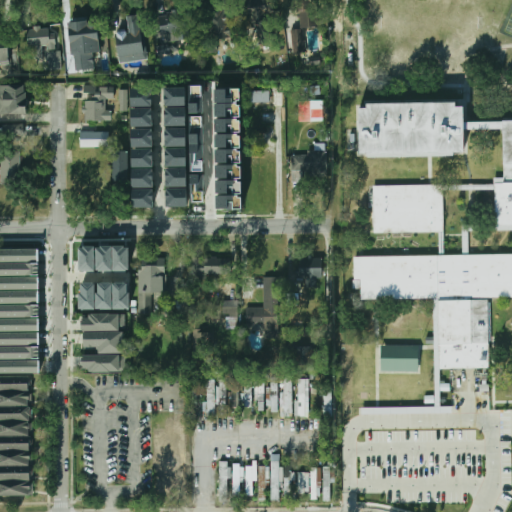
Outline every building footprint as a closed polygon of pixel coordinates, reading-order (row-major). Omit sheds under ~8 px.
[(246,0),(253,18),(275,11),(271,0),(246,0)] [(312,23),(312,0),(291,0),(291,10),(301,10),(301,23),(312,23)] [(226,29),(225,6),(198,7),(199,31),(226,29)] [(188,13),(161,13),(161,39),(188,39),(188,13)] [(137,14),(124,17),(127,28),(111,31),(119,63),(147,56),(137,14)] [(28,47),(34,46),(35,55),(47,53),(49,69),(60,68),(53,24),(26,28),(28,47)] [(76,45),(93,45),(93,28),(76,28),(76,45)] [(0,63),(9,63),(9,29),(0,29),(0,63)] [(292,29),(293,53),(305,52),(304,29),(292,29)] [(179,52),(178,42),(157,45),(158,54),(179,52)] [(24,84),(0,84),(0,114),(24,114),(24,84)] [(167,207),(188,207),(186,87),(165,87),(167,207)] [(95,88),(95,99),(86,99),(86,120),(112,120),(112,88),(95,88)] [(153,126),(152,88),(131,89),(132,127),(153,126)] [(128,90),(120,89),(119,111),(127,112),(128,90)] [(283,89),(248,89),(248,104),(283,104),(283,89)] [(323,121),(323,100),(300,100),(300,121),(323,121)] [(466,154),(361,156),(360,108),(367,108),(367,104),(455,102),(455,106),(464,106),(465,122),(511,121),(511,229),(494,229),(493,188),(441,189),(442,255),(511,253),(511,295),(487,296),(488,368),(438,368),(437,299),(357,300),(356,256),(436,254),(436,232),(372,233),(371,185),(466,183),(493,183),(493,178),(503,177),(502,128),(465,129),(466,154)] [(23,124),(1,125),(2,137),(23,137),(23,124)] [(132,147),(153,148),(153,128),(132,128),(132,147)] [(80,147),(109,147),(109,131),(80,131),(80,147)] [(204,144),(191,144),(192,204),(205,203),(204,144)] [(153,148),(132,149),(133,188),(154,188),(153,148)] [(328,177),(328,149),(311,149),(311,177),(328,177)] [(0,182),(20,182),(20,150),(2,150),(2,167),(0,167),(0,182)] [(111,151),(111,179),(127,179),(127,151),(111,151)] [(216,210),(242,209),(242,164),(215,164),(216,210)] [(133,208),(154,207),(154,189),(133,189),(133,208)] [(80,247),(80,272),(130,271),(130,246),(80,247)] [(0,373),(39,373),(39,249),(0,249),(0,373)] [(166,292),(166,257),(139,257),(139,313),(152,313),(152,292),(166,292)] [(231,257),(196,257),(196,276),(231,276),(231,257)] [(322,282),(322,257),(298,257),(298,282),(322,282)] [(263,308),(247,307),(246,324),(266,325),(266,337),(281,338),(283,277),(264,276),(263,308)] [(130,309),(129,283),(97,283),(80,283),(80,310),(130,309)] [(224,301),(224,317),(240,317),(240,301),(224,301)] [(124,353),(123,329),(126,329),(125,314),(83,314),(83,347),(99,347),(99,353),(124,353)] [(381,371),(418,371),(419,345),(381,345),(381,371)] [(313,346),(292,347),(292,365),(314,365),(313,346)] [(126,355),(84,356),(85,372),(126,372),(126,355)] [(293,375),(284,375),(284,415),(293,415),(293,375)] [(32,376),(0,376),(0,436),(32,437),(32,376)] [(256,379),(246,379),(246,405),(257,405),(257,410),(279,410),(279,376),(256,376),(256,379)] [(307,378),(298,378),(298,416),(307,416),(307,378)] [(240,407),(240,386),(229,386),(229,379),(207,379),(207,416),(220,416),(220,409),(230,409),(230,407),(240,407)] [(193,381),(193,419),(201,419),(201,381),(193,381)] [(334,417),(334,381),(322,381),(322,417),(334,417)] [(174,468),(174,433),(153,433),(153,468),(174,468)] [(0,496),(33,496),(32,443),(0,443),(0,496)] [(271,500),(281,500),(281,485),(292,485),(292,467),(281,467),(281,461),(271,461),(271,500)] [(219,500),(229,500),(229,462),(219,462),(219,500)] [(233,494),(244,494),(244,492),(254,492),(254,465),(233,465),(233,494)] [(268,499),(268,466),(259,466),(259,499),(268,499)] [(333,500),(334,467),(310,467),(310,472),(298,472),(298,493),(311,493),(310,499),(321,499),(321,500),(333,500)]
